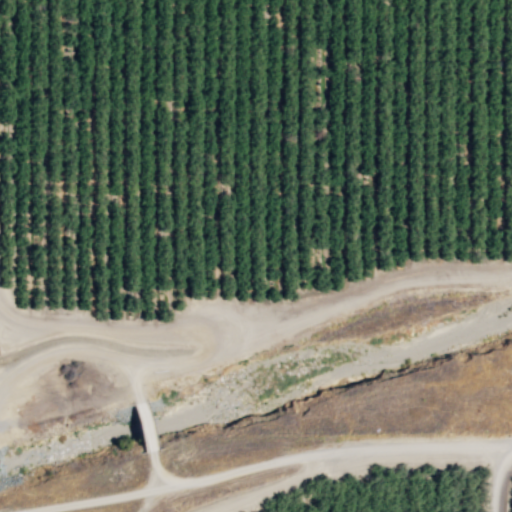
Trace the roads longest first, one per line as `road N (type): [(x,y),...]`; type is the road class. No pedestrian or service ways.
road 1 (track): [(511,443),(340,449),(34,511)]
road 2 (track): [(110,355),(188,361),(396,283),(511,273)]
road 3 (track): [(200,358),(205,343),(189,327),(37,324),(0,303)]
road 4 (track): [(135,402),(116,361),(89,351),(51,352),(0,389)]
road 5 (track): [(212,511),(355,448)]
